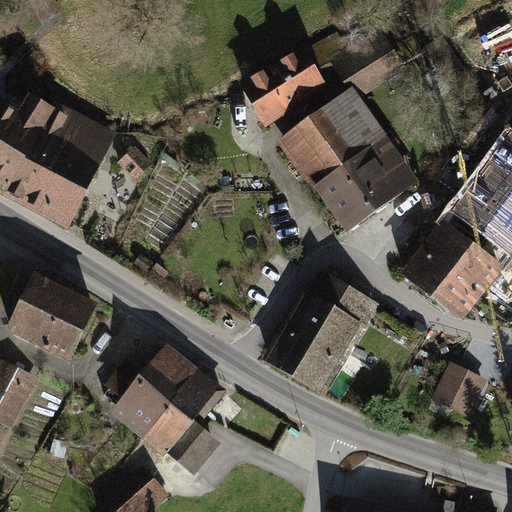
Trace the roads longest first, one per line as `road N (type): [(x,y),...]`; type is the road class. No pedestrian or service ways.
road 1 (residential): [(231,364),(308,267),(349,256),(439,321),(511,341)]
road 2 (tertiary): [(511,482),(345,426),(231,364)]
road 3 (tertiary): [(231,364),(0,219)]
